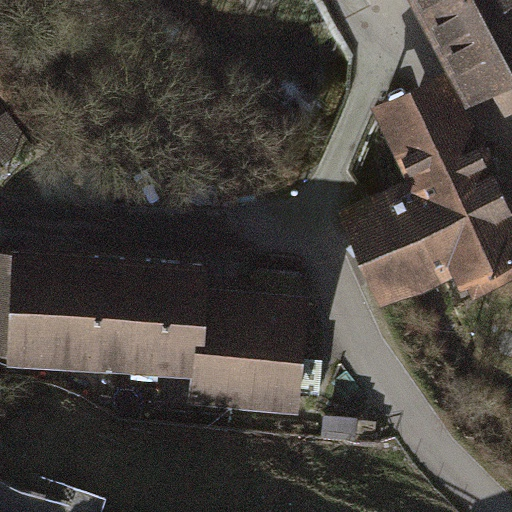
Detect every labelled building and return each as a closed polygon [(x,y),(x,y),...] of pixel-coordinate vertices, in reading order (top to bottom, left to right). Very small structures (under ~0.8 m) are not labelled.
[(511,0),(433,0),(480,96),(500,86),(511,111),(511,0)] [(441,82),(378,111),(411,180),(349,209),(394,304),(459,274),(466,287),(474,283),(480,296),(511,280),(511,199),(495,165),(483,171),(441,82)] [(11,114),(0,122),(0,158),(10,172),(38,151),(11,114)] [(0,348),(162,360),(169,254),(0,242),(0,348)] [(217,257),(169,254),(162,360),(211,363),(216,284),(217,257)] [(306,290),(216,284),(211,363),(209,394),(299,400),(306,290)] [(378,418),(327,416),(326,438),(377,440),(378,418)]
